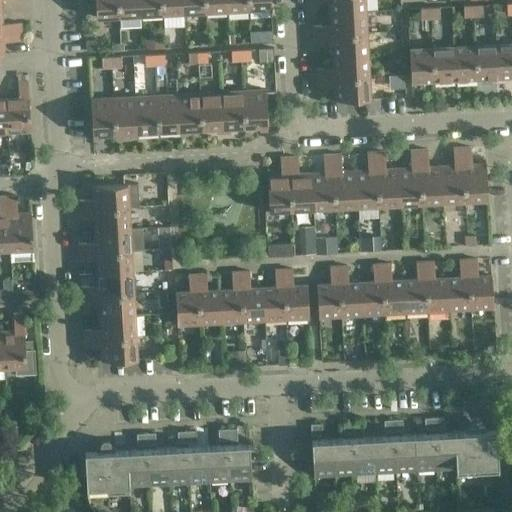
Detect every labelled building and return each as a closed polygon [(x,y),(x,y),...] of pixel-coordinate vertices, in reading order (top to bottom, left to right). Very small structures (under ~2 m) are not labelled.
[(95,0),(96,17),(119,16),(117,0),(95,0)] [(117,0),(119,16),(140,15),(139,0),(117,0)] [(139,0),(140,15),(162,14),(161,0),(139,0)] [(161,0),(162,14),(184,12),(182,0),(161,0)] [(182,0),(184,12),(205,11),(204,0),(182,0)] [(204,0),(205,11),(227,10),(226,0),(204,0)] [(226,0),(227,10),(249,9),(248,0),(226,0)] [(248,0),(249,9),(271,7),(270,0),(248,0)] [(364,0),(311,0),(312,1),(327,0),(328,0),(329,12),(365,10),(364,0)] [(430,18),(440,18),(439,6),(429,7),(430,18)] [(430,18),(429,7),(420,8),(421,19),(430,18)] [(2,23),(2,11),(0,10),(0,32),(21,31),(21,22),(2,23)] [(365,10),(329,12),(330,25),(313,26),(314,35),(367,32),(365,10)] [(21,31),(0,32),(0,55),(4,55),(3,41),(22,40),(21,31)] [(367,32),(314,35),(314,44),(331,43),(332,56),(368,54),(367,32)] [(511,43),(496,44),(498,78),(511,76),(511,43)] [(496,44),(475,45),(477,79),(498,78),(496,44)] [(475,45),(453,46),(455,80),(477,79),(475,45)] [(453,46),(431,48),(433,81),(455,80),(453,46)] [(259,62),(274,61),(273,47),(258,48),(259,62)] [(431,48),(409,49),(411,82),(433,81),(431,48)] [(241,62),(240,49),(231,50),(232,62),(241,62)] [(251,61),(250,49),(240,49),(241,62),(251,61)] [(208,63),(207,51),(197,52),(198,64),(208,63)] [(198,64),(197,52),(188,52),(189,65),(198,64)] [(165,66),(164,53),(154,54),(155,67),(165,66)] [(155,67),(154,54),(145,54),(145,67),(155,67)] [(368,54),(332,56),(333,68),(316,69),(316,78),(369,75),(368,54)] [(111,68),(111,56),(101,57),(101,69),(111,68)] [(121,68),(121,56),(111,56),(111,68),(121,68)] [(369,75),(316,78),(317,87),(334,86),(334,100),(370,98),(369,75)] [(18,98),(6,98),(8,132),(30,131),(30,116),(30,112),(29,112),(28,80),(17,81),(18,98)] [(265,89),(243,90),(245,126),(259,125),(260,131),(267,130),(267,125),(265,89)] [(243,90),(221,91),(224,133),(230,132),(230,127),(245,126),(243,90)] [(221,91),(200,93),(202,129),(216,128),(216,133),(224,133),(221,91)] [(200,93),(178,94),(180,135),(187,135),(187,129),(202,129),(200,93)] [(178,94),(156,95),(158,131),(173,130),(174,135),(180,135),(178,94)] [(156,95),(135,96),(137,137),(144,137),(144,132),(158,131),(156,95)] [(135,96),(113,97),(115,133),(130,132),(130,138),(137,137),(135,96)] [(113,97),(90,99),(93,140),(101,139),(101,134),(115,133),(113,97)] [(462,147),(453,148),(454,164),(441,165),(443,201),(465,200),(462,147)] [(471,163),(471,147),(462,147),(465,200),(487,199),(485,163),(471,163)] [(428,166),(427,149),(419,150),(422,202),(443,201),(441,165),(428,166)] [(419,150),(410,150),(411,167),(398,168),(400,204),(422,202),(419,150)] [(385,168),(384,151),(375,152),(378,205),(400,204),(398,168),(385,168)] [(375,152),(367,152),(367,169),(354,170),(356,206),(378,205),(375,152)] [(332,154),(323,155),(324,171),(311,172),(313,208),(335,207),(332,154)] [(342,171),(341,154),(332,154),(335,207),(356,206),(354,170),(342,171)] [(298,173),(298,156),(288,157),(291,209),(313,208),(311,172),(298,173)] [(288,157),(280,157),(281,174),(267,175),(269,211),(291,209),(288,157)] [(92,199),(76,200),(76,209),(129,206),(128,184),(92,186),(92,199)] [(8,196),(0,196),(0,249),(10,249),(8,196)] [(17,212),(16,196),(8,196),(10,249),(33,248),(32,237),(33,237),(32,232),(31,212),(17,212)] [(129,206),(76,209),(77,218),(93,217),(94,230),(130,228),(129,206)] [(317,223),(301,223),(301,250),(339,249),(338,234),(317,234),(317,223)] [(130,228),(94,230),(95,242),(78,243),(78,252),(131,249),(130,228)] [(464,246),(476,245),(475,235),(464,236),(464,246)] [(269,240),(269,252),(295,253),(295,241),(269,240)] [(131,249),(78,252),(79,261),(96,260),(96,273),(132,271),(131,249)] [(477,275),(477,258),(468,259),(471,309),(493,308),(491,274),(477,275)] [(460,276),(447,277),(449,310),(471,309),(468,259),(459,259),(460,276)] [(416,278),(404,279),(406,313),(427,311),(424,261),(415,262),(416,278)] [(434,277),(433,261),(424,261),(427,311),(449,310),(447,277),(434,277)] [(373,281),(361,281),(362,315),(384,314),(381,263),(372,264),(373,281)] [(391,280),(390,263),(381,263),(384,314),(406,313),(404,279),(391,280)] [(347,265),(338,266),(341,316),(362,315),(361,281),(348,282),(347,265)] [(330,283),(316,284),(318,317),(341,316),(338,266),(329,266),(330,283)] [(292,268),(283,269),(286,319),(309,318),(307,284),(293,285),(292,268)] [(275,286),(263,287),(265,320),(286,319),(283,269),(274,269),(275,286)] [(132,271),(96,273),(97,286),(80,286),(81,296),(134,292),(132,271)] [(232,288),(219,289),(221,323),(243,322),(240,271),(231,272),(232,288)] [(249,271),(240,271),(243,322),(265,320),(263,287),(250,287),(249,271)] [(206,273),(197,274),(200,324),(221,323),(219,289),(207,290),(206,273)] [(189,291),(175,292),(177,325),(200,324),(197,274),(188,274),(189,291)] [(13,298),(13,300),(30,299),(29,289),(12,290),(12,293),(10,294),(10,298),(13,298)] [(134,292),(81,296),(81,304),(98,303),(99,316),(135,314),(134,292)] [(23,313),(13,313),(14,330),(2,331),(4,367),(26,365),(23,313)] [(135,314),(99,316),(100,329),(83,330),(83,339),(136,336),(135,314)] [(172,334),(171,322),(164,322),(164,335),(172,334)] [(136,336),(83,339),(84,348),(101,347),(101,360),(137,358),(136,336)] [(425,429),(443,428),(443,417),(424,418),(425,429)] [(384,432),(403,431),(402,419),(384,420),(384,432)] [(343,434),(362,433),(361,421),(343,422),(343,434)] [(330,439),(322,439),(321,423),(310,424),(311,440),(313,476),(332,475),(330,439)] [(228,440),(227,428),(218,429),(218,441),(228,440)] [(228,440),(237,440),(236,428),(227,428),(228,440)] [(187,442),(196,442),(196,430),(186,431),(187,442)] [(496,430),(477,431),(480,474),(499,473),(496,430)] [(187,442),(186,431),(177,431),(178,443),(187,442)] [(480,474),(477,431),(459,432),(461,475),(480,474)] [(459,432),(441,433),(443,469),(456,468),(456,475),(461,475),(459,432)] [(146,445),(145,433),(136,434),(137,445),(146,445)] [(146,445),(156,444),(155,433),(145,433),(146,445)] [(441,433),(422,434),(424,470),(443,469),(441,433)] [(422,434),(404,435),(406,471),(424,470),(422,434)] [(404,435),(385,436),(387,472),(406,471),(404,435)] [(385,436),(367,437),(369,473),(387,472),(385,436)] [(367,437),(349,438),(351,474),(369,473),(367,437)] [(349,438),(330,439),(332,475),(351,474),(349,438)] [(249,443),(228,444),(230,480),(251,479),(249,443)] [(228,444),(208,446),(210,481),(230,480),(228,444)] [(208,446),(187,447),(189,483),(210,481),(208,446)] [(187,447),(167,448),(169,484),(189,483),(187,447)] [(167,448),(146,449),(148,485),(169,484),(167,448)] [(146,449),(126,450),(128,493),(129,493),(129,486),(148,485),(146,449)] [(126,450),(116,451),(105,451),(108,494),(128,493),(126,450)] [(84,452),(86,480),(87,495),(108,494),(105,451),(84,452)]
